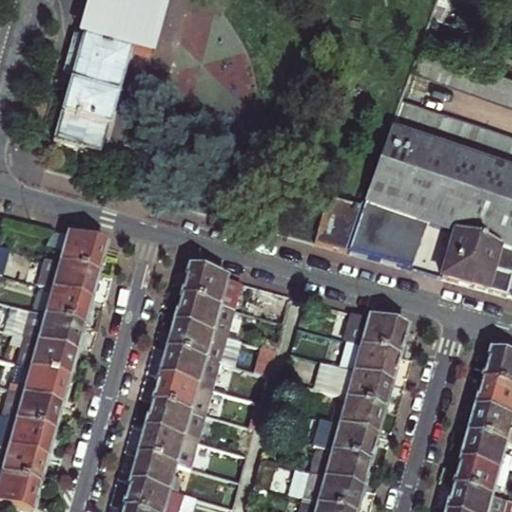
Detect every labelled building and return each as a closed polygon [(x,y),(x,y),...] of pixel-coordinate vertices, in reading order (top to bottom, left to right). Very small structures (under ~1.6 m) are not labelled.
[(95,0),(84,43),(77,69),(69,66),(66,76),(74,79),(69,99),(56,145),(100,157),(129,54),(149,59),(166,0),(95,0)] [(69,66),(77,69),(84,43),(76,40),(69,66)] [(511,75),(423,44),(415,65),(511,99),(511,75)] [(511,99),(415,65),(413,70),(511,105),(511,99)] [(511,172),(511,144),(401,105),(392,131),(511,172)] [(511,172),(392,131),(365,207),(430,229),(438,231),(457,237),(511,255),(511,172)] [(327,202),(314,246),(349,255),(363,213),(327,202)] [(430,229),(365,207),(363,213),(349,255),(374,262),(415,274),(430,229)] [(55,249),(65,251),(68,239),(58,236),(55,249)] [(511,289),(511,255),(457,237),(444,282),(477,291),(509,300),(511,289)] [(65,251),(60,266),(99,277),(104,260),(106,250),(68,239),(65,251)] [(39,289),(46,262),(32,258),(25,285),(39,289)] [(99,277),(60,266),(46,262),(39,289),(53,293),(92,304),(96,288),(99,277)] [(185,285),(181,299),(235,313),(243,287),(188,272),(185,285)] [(49,305),(46,319),(84,330),(89,314),(92,304),(53,293),(49,305)] [(177,314),(174,326),(227,341),(235,313),(181,299),(177,314)] [(21,340),(28,313),(10,309),(3,335),(21,340)] [(84,330),(46,319),(28,313),(21,340),(25,341),(77,356),(82,340),(84,330)] [(353,318),(341,315),(334,341),(346,345),(353,318)] [(353,318),(346,345),(399,360),(402,348),(406,333),(353,318)] [(227,341),(174,326),(170,340),(166,353),(220,367),(227,341)] [(17,368),(30,372),(70,383),(75,365),(77,356),(25,341),(17,368)] [(220,367),(230,370),(230,369),(236,371),(243,345),(227,341),(220,367)] [(262,350),(276,354),(277,347),(264,344),(262,350)] [(346,345),(339,371),(392,387),(395,373),(399,360),(346,345)] [(268,380),(276,354),(262,350),(260,350),(253,376),(268,380)] [(220,367),(166,353),(163,365),(159,379),(213,395),(213,394),(223,396),(230,370),(220,367)] [(511,362),(489,356),(484,374),(481,383),(511,391),(511,362)] [(339,371),(320,366),(313,392),(331,398),(339,371)] [(392,387),(339,371),(331,398),(346,402),(385,413),(389,397),(392,387)] [(27,384),(23,399),(63,410),(68,390),(70,383),(30,372),(27,384)] [(155,393),(152,406),(205,421),(205,420),(213,395),(159,379),(155,393)] [(23,399),(27,384),(17,382),(14,396),(23,399)] [(478,396),(474,409),(511,420),(511,391),(481,383),(478,396)] [(3,421),(15,425),(55,436),(60,418),(63,410),(23,399),(14,396),(10,395),(3,421)] [(343,415),(339,429),(377,440),(382,422),(385,413),(346,402),(343,415)] [(205,421),(152,406),(149,416),(144,432),(198,447),(208,450),(215,424),(205,421)] [(261,407),(255,406),(247,432),(253,434),(261,407)] [(511,420),(474,409),(470,422),(467,435),(510,447),(511,447),(511,420)] [(339,429),(343,415),(334,412),(330,427),(339,429)] [(12,438),(8,450),(48,462),(53,442),(55,436),(15,425),(12,438)] [(335,443),(339,429),(330,427),(327,440),(335,443)] [(377,440),(339,429),(335,443),(331,456),(370,466),(375,447),(377,440)] [(198,447),(144,432),(142,441),(137,458),(176,469),(190,474),(198,447)] [(510,447),(467,435),(463,449),(459,462),(502,474),(506,459),(510,447)] [(0,448),(8,450),(12,438),(3,436),(0,445),(0,448)] [(48,462),(8,450),(0,448),(0,476),(1,477),(41,489),(46,471),(48,462)] [(317,451),(310,478),(362,492),(367,476),(370,466),(331,456),(317,451)] [(134,467),(129,485),(168,496),(172,483),(176,469),(137,458),(134,467)] [(511,460),(506,459),(502,474),(510,476),(511,476),(511,460)] [(502,474),(459,462),(456,472),(452,488),(495,500),(498,490),(502,474)] [(294,474),(287,501),(302,506),(302,505),(310,478),(294,474)] [(506,492),(510,476),(502,474),(498,490),(506,492)] [(41,489),(1,477),(0,480),(0,506),(21,511),(34,511),(38,498),(41,489)] [(310,478),(302,505),(329,511),(356,511),(360,500),(362,492),(310,478)] [(181,485),(172,483),(168,496),(177,498),(181,485)] [(168,496),(129,485),(127,494),(122,511),(124,511),(163,511),(164,510),(168,496)] [(449,500),(445,511),(503,511),(506,504),(495,500),(452,488),(449,500)] [(172,511),(173,511),(177,498),(168,496),(164,510),(172,511)]
